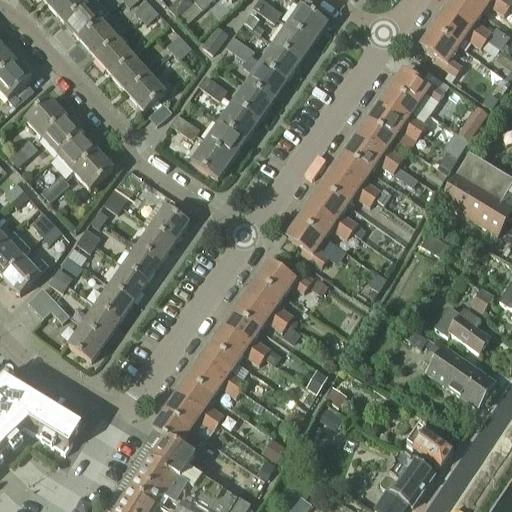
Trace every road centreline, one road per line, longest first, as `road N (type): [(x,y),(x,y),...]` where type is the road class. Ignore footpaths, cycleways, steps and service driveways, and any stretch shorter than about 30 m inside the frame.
road 1 (residential): [(246,237),(134,165),(121,135),(0,11)]
road 2 (residential): [(246,237),(387,40)]
road 3 (residential): [(123,414),(246,237)]
road 4 (residential): [(0,334),(123,414)]
road 5 (secondary): [(441,511),(511,407)]
